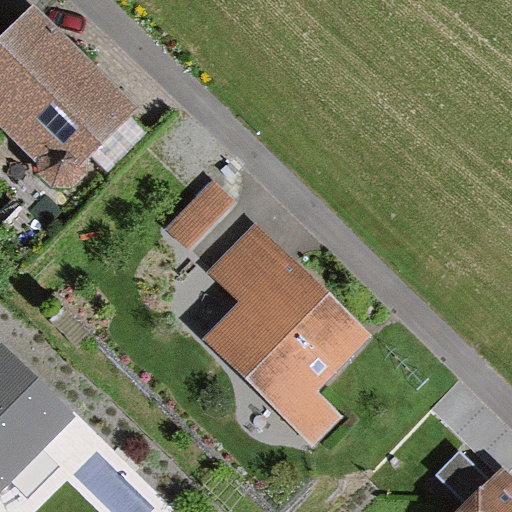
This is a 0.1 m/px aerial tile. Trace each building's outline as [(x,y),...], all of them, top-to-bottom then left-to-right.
[(0,119),(39,158),(41,172),(55,182),(70,184),(82,172),(82,157),(129,111),(32,14),(0,45),(0,119)] [(202,248),(236,194),(209,178),(176,232),(202,248)] [(213,341),(314,438),(337,415),(311,390),(364,336),(259,234),(221,272),(251,302),(213,341)] [(3,353),(0,355),(0,485),(68,416),(3,353)] [(461,511),(511,511),(511,480),(503,472),(492,484),(460,453),(437,478),(467,507),(461,511)]
